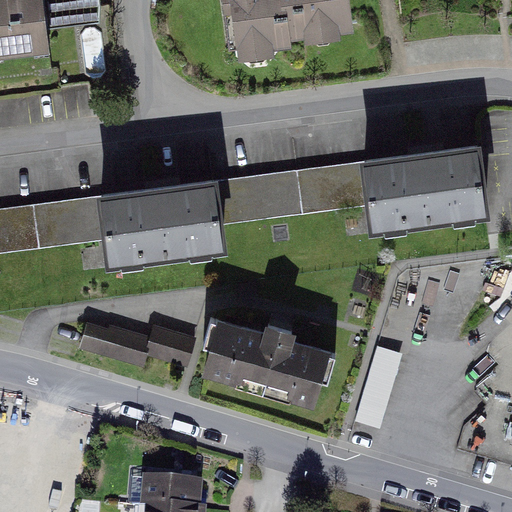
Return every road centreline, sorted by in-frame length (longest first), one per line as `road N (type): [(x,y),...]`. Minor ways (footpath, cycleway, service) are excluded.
road 1 (residential): [(486,511),(101,390),(0,368)]
road 2 (residential): [(511,81),(156,126)]
road 3 (residential): [(156,126),(0,146)]
road 4 (residential): [(156,126),(136,45),(135,0)]
